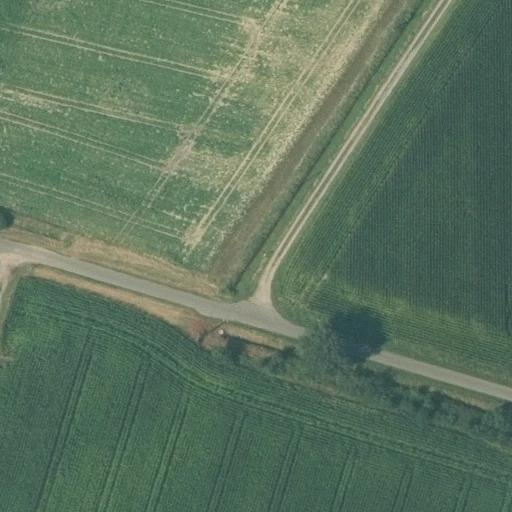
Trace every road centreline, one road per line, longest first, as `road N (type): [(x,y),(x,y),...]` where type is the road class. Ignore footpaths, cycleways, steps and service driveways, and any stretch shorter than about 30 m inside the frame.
road 1 (unclassified): [(0,246),(511,394)]
road 2 (track): [(255,318),(288,240),(446,0)]
